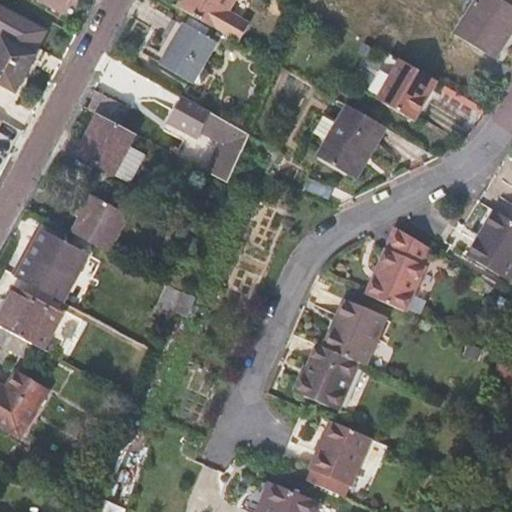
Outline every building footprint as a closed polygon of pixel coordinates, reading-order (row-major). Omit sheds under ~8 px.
[(37,0),(67,16),(75,0),(37,0)] [(187,0),(180,12),(220,35),(242,48),(252,30),(230,18),(240,0),(187,0)] [(511,4),(504,0),(471,0),(451,31),(493,56),(511,25),(511,4)] [(0,36),(7,40),(0,52),(0,82),(19,93),(38,57),(36,56),(48,34),(0,7),(0,36)] [(170,53),(186,27),(178,22),(162,48),(170,53)] [(214,45),(186,27),(170,53),(162,48),(154,60),(191,83),(214,45)] [(440,82),(403,60),(380,100),(416,121),(440,82)] [(99,90),(88,110),(101,116),(111,121),(114,117),(125,122),(132,108),(99,90)] [(253,136),(251,135),(187,99),(175,125),(190,133),(196,124),(226,139),(224,142),(230,145),(221,166),(225,168),(220,176),(233,182),(253,136)] [(371,159),(388,129),(350,107),(340,124),(330,142),(320,159),(352,178),(364,156),(371,159)] [(111,121),(101,116),(80,154),(131,182),(144,157),(129,149),(137,135),(111,121)] [(340,124),(327,117),(317,134),(330,142),(340,124)] [(364,156),(352,178),(359,182),(371,159),(364,156)] [(306,194),(330,204),(335,192),(311,182),(306,194)] [(73,236),(111,256),(130,218),(93,199),(73,236)] [(511,276),(511,220),(496,211),(468,256),(510,280),(511,276)] [(405,314),(434,250),(397,228),(367,298),(405,314)] [(17,282),(61,306),(86,258),(43,234),(32,255),(28,253),(22,263),(26,266),(17,282)] [(177,311),(185,294),(173,289),(163,312),(174,318),(177,311)] [(0,322),(16,293),(9,290),(0,306),(0,322)] [(0,322),(0,329),(44,352),(63,318),(16,293),(0,322)] [(195,299),(185,294),(177,311),(188,316),(195,299)] [(325,351),(361,366),(365,368),(387,320),(347,301),(325,351)] [(0,349),(36,368),(44,352),(0,329),(0,349)] [(325,351),(320,349),(308,379),(303,377),(296,394),(340,414),(361,366),(325,351)] [(0,424),(25,438),(49,393),(19,376),(9,394),(0,388),(0,424)] [(373,440),(333,422),(311,468),(351,486),(373,440)] [(267,511),(279,486),(272,483),(259,511),(267,511)] [(320,511),(323,504),(279,486),(267,511),(320,511)]
